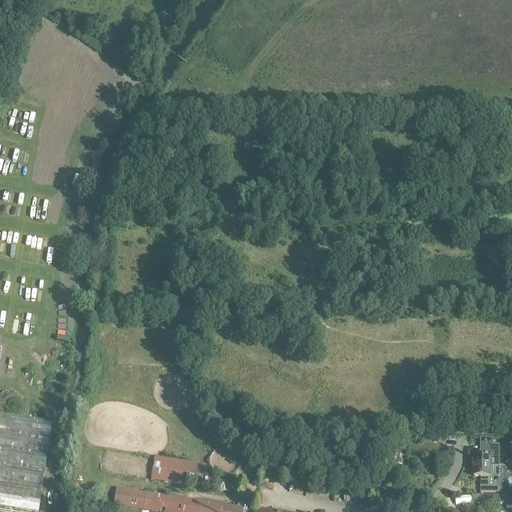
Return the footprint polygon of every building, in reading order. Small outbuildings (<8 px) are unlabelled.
[(0,505),(39,511),(52,422),(0,414),(0,505)] [(473,455),(474,466),(500,466),(500,449),(494,449),(494,439),(480,439),(480,455),(473,455)] [(395,465),(402,466),(405,451),(398,450),(395,465)] [(118,452),(115,475),(151,481),(231,493),(232,481),(206,477),(208,466),(118,452)] [(474,466),(474,478),(481,478),(481,493),(499,493),(506,493),(506,479),(499,479),(499,478),(500,478),(500,466),(474,466)] [(149,511),(253,511),(254,509),(116,489),(113,507),(149,511)] [(511,495),(473,496),(473,503),(506,503),(507,506),(508,508),(510,508),(511,506),(511,495)]
